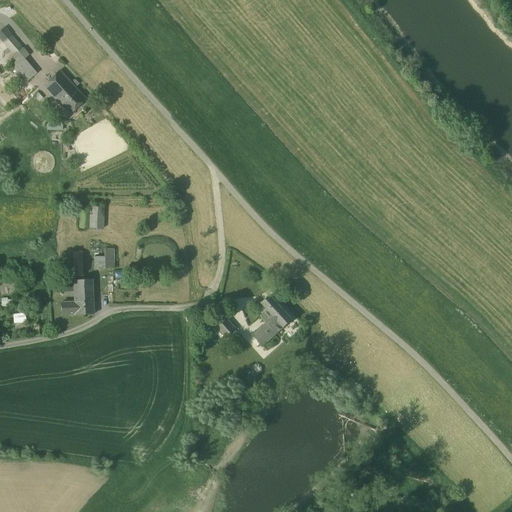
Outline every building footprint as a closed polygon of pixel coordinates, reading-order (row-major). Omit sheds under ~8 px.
[(22,48),(4,27),(0,30),(0,40),(13,55),(22,48)] [(13,55),(6,61),(13,69),(24,60),(28,56),(22,48),(13,55)] [(24,60),(13,69),(25,83),(35,73),(24,60)] [(58,71),(43,86),(57,102),(73,87),(58,71)] [(84,99),(73,87),(57,102),(68,114),(84,99)] [(102,207),(90,207),(90,229),(101,229),(102,207)] [(113,249),(104,249),(104,257),(104,269),(113,269),(113,249)] [(81,252),(71,252),(72,261),(82,261),(81,252)] [(104,257),(93,257),(93,269),(104,269),(104,257)] [(82,261),(72,261),(72,277),(82,277),(82,261)] [(91,280),(72,280),(73,287),(73,296),(92,295),(91,280)] [(73,287),(61,288),(61,297),(73,296),(73,287)] [(92,295),(73,296),(73,302),(60,303),(61,315),(74,314),(74,315),(93,314),(93,313),(92,295)] [(293,320),(271,295),(262,303),(268,310),(262,315),(268,323),(278,333),(293,320)] [(14,322),(26,322),(25,312),(13,313),(14,322)] [(236,329),(225,317),(216,325),(227,337),(236,329)] [(268,323),(256,334),(265,344),(278,333),(268,323)]
